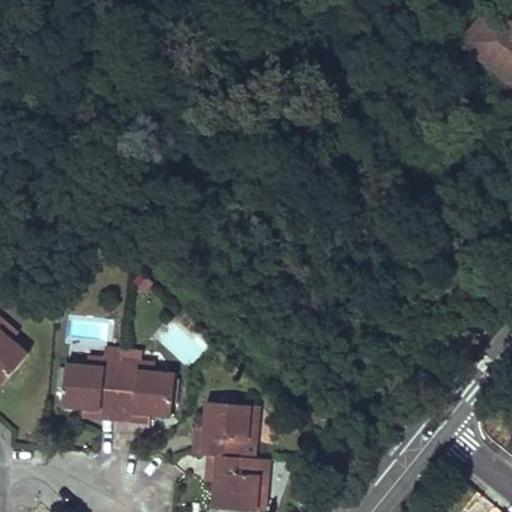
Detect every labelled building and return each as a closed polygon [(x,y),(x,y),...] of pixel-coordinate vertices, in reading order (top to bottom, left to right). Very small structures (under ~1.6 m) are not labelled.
[(511,16),(491,0),(490,0),(463,36),(464,45),(511,83),(511,16)] [(0,317),(0,328),(12,339),(18,332),(0,317)] [(0,383),(1,385),(29,353),(12,339),(0,328),(0,383)] [(122,357),(123,347),(105,345),(104,355),(122,357)] [(117,408),(120,372),(122,357),(104,355),(88,354),(87,363),(66,361),(63,403),(83,405),(84,396),(101,397),(100,406),(117,408)] [(120,372),(117,408),(134,409),(135,400),(152,402),(151,411),(171,413),(175,371),(154,369),(137,367),(138,358),(122,357),(120,372)] [(155,360),(138,358),(137,367),(154,369),(155,360)] [(100,406),(101,397),(84,396),(83,405),(82,413),(116,416),(117,408),(100,406)] [(152,402),(135,400),(134,409),(117,408),(116,416),(150,420),(151,411),(152,402)] [(250,404),(207,401),(205,426),(202,453),(209,453),(240,456),(241,440),(256,441),(258,422),(249,422),(250,404)] [(249,422),(258,422),(259,405),(250,404),(249,422)] [(200,453),(202,453),(205,426),(196,425),(194,452),(200,453)] [(255,457),(256,441),(241,440),(240,456),(246,456),(255,457)] [(206,480),(209,453),(202,453),(200,453),(198,479),(206,480)] [(206,480),(204,506),(248,509),(249,492),(258,493),(259,474),(245,473),(246,456),(240,456),(209,453),(206,480)] [(245,473),(259,474),(261,458),(255,457),(246,456),(245,473)] [(385,463),(379,458),(369,471),(375,475),(385,463)] [(256,510),(258,493),(249,492),(248,509),(256,510)]
